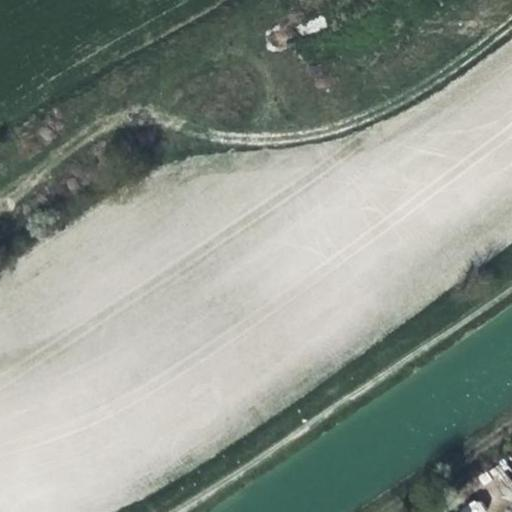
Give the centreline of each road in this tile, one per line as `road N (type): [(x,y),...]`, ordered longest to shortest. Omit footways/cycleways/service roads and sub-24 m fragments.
road 1 (track): [(0,247),(160,141),(218,125),(309,177),(511,8)]
road 2 (track): [(511,291),(187,511)]
